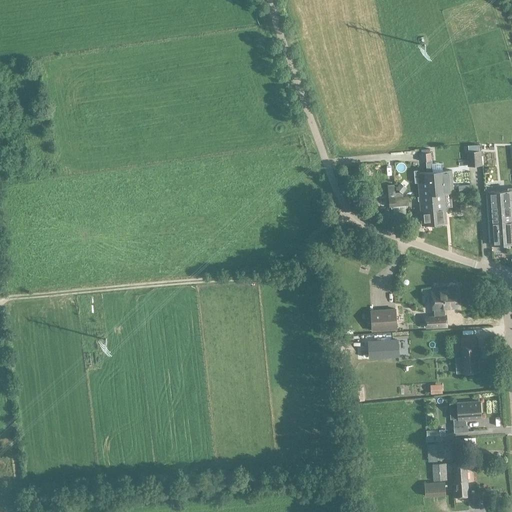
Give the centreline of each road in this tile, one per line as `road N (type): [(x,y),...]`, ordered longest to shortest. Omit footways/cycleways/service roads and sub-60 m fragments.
road 1 (unclassified): [(502,272),(369,227),(350,213),(269,0)]
road 2 (track): [(0,301),(302,276),(316,263),(319,230),(350,213)]
road 3 (track): [(21,511),(0,338)]
